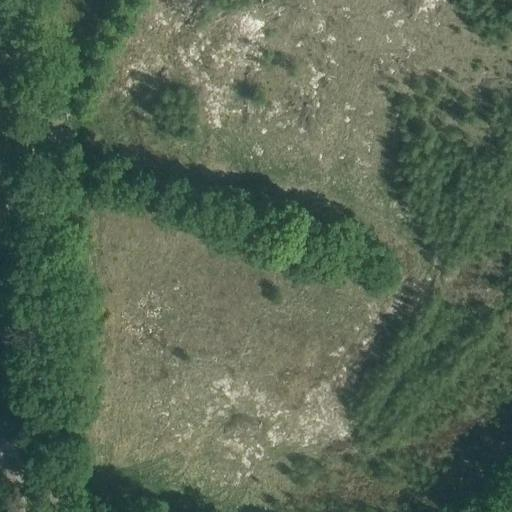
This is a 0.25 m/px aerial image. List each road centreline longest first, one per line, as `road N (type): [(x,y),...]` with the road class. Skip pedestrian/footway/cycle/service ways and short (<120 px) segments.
road 1 (unclassified): [(30,455),(40,183),(21,0)]
road 2 (track): [(125,0),(58,131),(38,140)]
